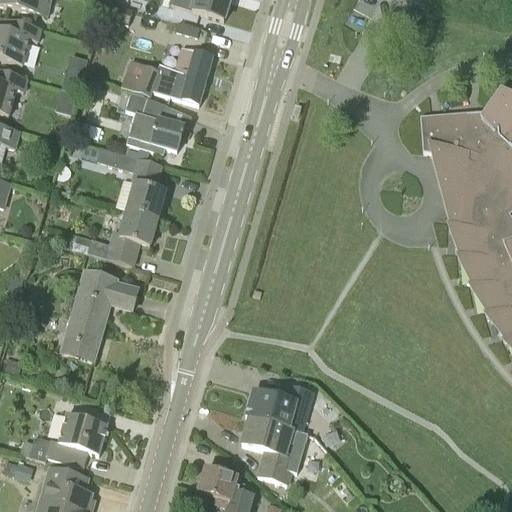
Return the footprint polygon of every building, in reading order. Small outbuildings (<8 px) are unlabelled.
[(50,7),(51,0),(0,0),(0,10),(37,18),(39,5),(50,7)] [(223,25),(230,0),(193,0),(189,14),(223,25)] [(100,12),(102,5),(92,2),(91,9),(100,12)] [(126,29),(130,13),(104,6),(100,22),(126,29)] [(37,47),(41,34),(6,24),(3,36),(0,35),(0,64),(22,71),(29,45),(37,47)] [(198,110),(212,61),(180,51),(173,76),(154,69),(153,73),(129,63),(128,65),(124,77),(119,92),(150,103),(152,96),(166,100),(198,110)] [(74,98),(81,75),(65,70),(58,93),(74,98)] [(23,97),(27,84),(0,76),(0,118),(8,121),(16,95),(23,97)] [(70,113),(74,98),(58,93),(54,109),(70,113)] [(511,109),(498,99),(500,97),(498,96),(483,117),(420,122),(422,157),(436,159),(451,162),(467,166),(463,200),(454,198),(450,228),(448,228),(449,229),(460,236),(460,259),(457,259),(458,260),(470,266),(472,288),(470,288),(470,290),(483,294),(488,316),(485,317),(486,318),(499,321),(506,343),(503,343),(504,345),(511,345),(511,109)] [(163,126),(167,111),(143,101),(138,119),(131,117),(123,149),(129,150),(159,159),(161,152),(177,157),(184,132),(163,126)] [(19,136),(0,130),(0,170),(5,151),(15,154),(19,136)] [(157,224),(165,195),(155,191),(162,170),(100,152),(96,167),(132,177),(128,191),(131,193),(125,215),(157,224)] [(0,212),(3,213),(10,188),(0,184),(0,212)] [(109,248),(91,244),(87,259),(131,271),(138,248),(148,252),(157,224),(125,215),(119,239),(112,237),(109,248)] [(75,239),(71,254),(87,259),(91,244),(75,239)] [(131,315),(136,295),(117,290),(118,284),(83,274),(59,356),(92,366),(109,308),(131,315)] [(16,379),(20,367),(5,362),(1,374),(16,379)] [(307,423),(315,397),(288,388),(284,406),(252,397),(245,423),(249,424),(294,436),(294,435),(290,433),(294,419),(307,423)] [(60,440),(65,419),(56,417),(50,438),(60,440)] [(98,461),(107,431),(66,419),(58,448),(50,446),(48,453),(32,449),(29,462),(45,467),(46,462),(83,472),(87,458),(98,461)] [(288,490),(296,463),(286,460),(294,436),(249,424),(241,450),(262,456),(257,481),(288,490)] [(27,485),(31,471),(15,467),(12,481),(27,485)] [(87,511),(91,499),(84,497),(88,484),(49,473),(37,511),(87,511)] [(248,511),(252,502),(234,497),(238,482),(205,473),(198,497),(214,501),(212,509),(221,511),(248,511)]
